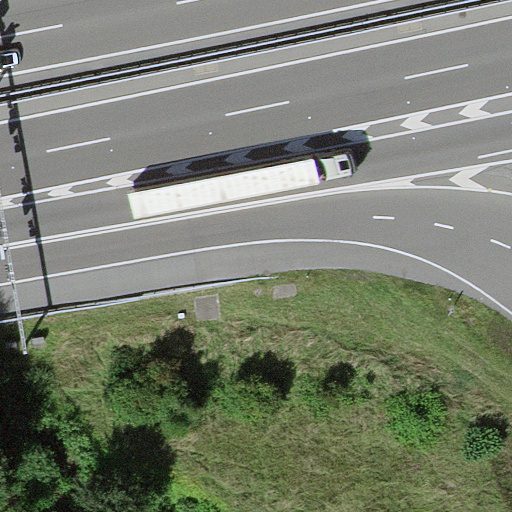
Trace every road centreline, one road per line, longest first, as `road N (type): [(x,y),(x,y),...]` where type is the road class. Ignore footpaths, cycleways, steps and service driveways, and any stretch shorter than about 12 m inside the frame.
road 1 (motorway): [(0,160),(511,55)]
road 2 (motorway): [(0,271),(283,220),(374,216),(445,225),(511,248)]
road 3 (motorway): [(0,227),(511,136)]
